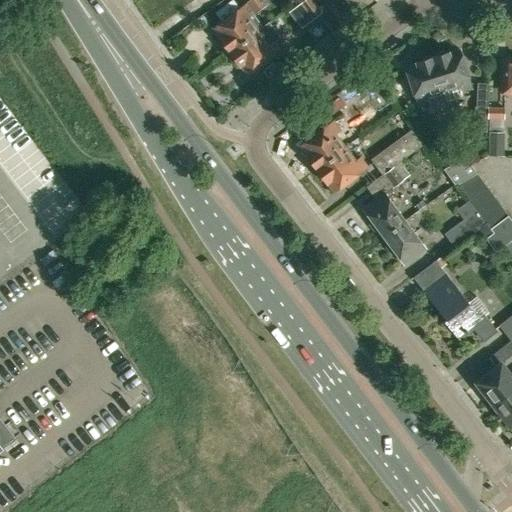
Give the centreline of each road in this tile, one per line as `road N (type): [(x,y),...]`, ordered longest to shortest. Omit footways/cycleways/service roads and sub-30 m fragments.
road 1 (residential): [(468,501),(478,438),(261,163),(253,141),(265,119),(422,6)]
road 2 (primary): [(468,501),(170,106),(120,62)]
road 3 (primary): [(120,62),(147,132),(429,511)]
